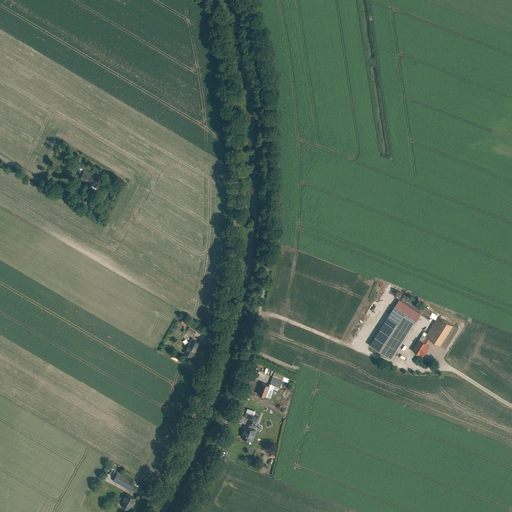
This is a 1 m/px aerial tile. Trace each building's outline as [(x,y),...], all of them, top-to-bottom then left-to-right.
[(96,187),(99,181),(96,180),(97,177),(91,175),(88,182),(92,184),(92,186),(96,187)] [(411,318),(389,304),(365,341),(387,355),(411,318)] [(448,323),(433,314),(421,334),(435,343),(448,323)] [(183,317),(180,322),(185,326),(189,321),(183,317)] [(425,343),(414,336),(407,347),(418,354),(425,343)] [(199,341),(192,337),(184,351),(191,356),(199,341)] [(263,379),(259,391),(271,396),(276,383),(281,385),(284,378),(287,380),(289,374),(276,369),(271,382),(263,379)] [(246,424),(241,438),(252,442),(257,428),(254,427),(257,420),(259,421),(261,415),(247,410),(245,415),(251,417),(248,425),(246,424)] [(131,478),(114,469),(109,478),(126,487),(131,478)] [(131,496),(122,491),(116,502),(125,507),(131,496)]
